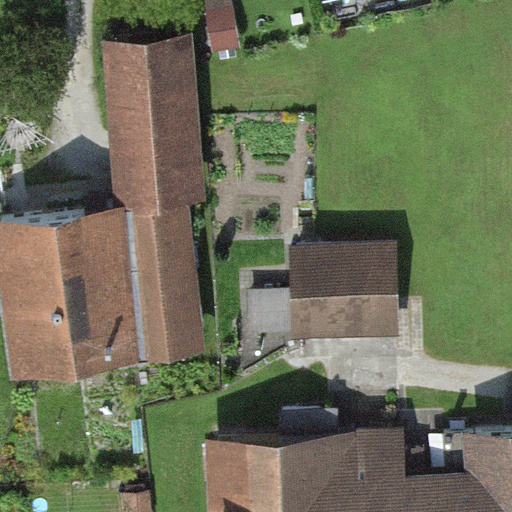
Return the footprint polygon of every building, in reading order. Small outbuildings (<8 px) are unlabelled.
[(210,0),(218,41),(242,36),(234,0),(210,0)] [(208,28),(120,35),(133,197),(220,191),(208,28)] [(17,217),(34,377),(220,357),(202,197),(17,217)] [(299,242),(301,326),(395,324),(393,240),(299,242)] [(511,511),(511,424),(219,436),(223,511),(511,511)]
